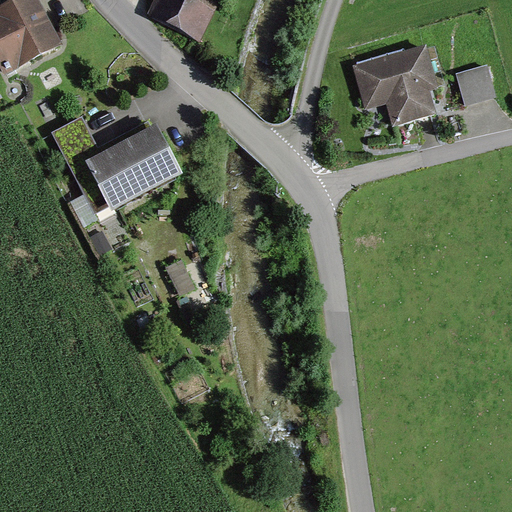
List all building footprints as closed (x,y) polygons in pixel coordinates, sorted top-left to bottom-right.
[(218,0),(164,0),(154,23),(200,43),(218,0)] [(30,2),(0,17),(0,70),(3,76),(54,50),(30,2)] [(427,44),(353,64),(365,109),(386,103),(393,126),(436,114),(430,90),(439,88),(427,44)] [(488,65),(456,74),(465,106),(497,97),(488,65)] [(89,128),(65,139),(106,222),(182,184),(158,136),(106,162),(89,128)]
